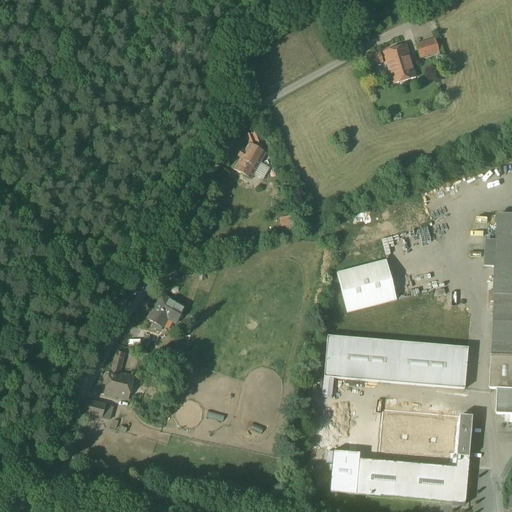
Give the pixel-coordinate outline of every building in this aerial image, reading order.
[(434,40),(415,46),(419,59),(438,53),(434,40)] [(405,46),(382,53),(391,86),(415,79),(405,46)] [(379,54),(363,59),(365,68),(382,63),(379,54)] [(258,131),(245,136),(248,145),(258,151),(264,149),(258,131)] [(248,145),(234,171),(250,180),(264,154),(258,151),(248,145)] [(257,174),(266,177),(269,166),(260,164),(257,174)] [(290,215),(278,217),(280,226),(292,223),(290,215)] [(511,215),(499,215),(497,241),(486,241),(485,267),(496,268),(491,356),(511,356),(511,215)] [(428,229),(379,242),(385,263),(335,274),(346,314),(395,302),(395,303),(444,290),(428,229)] [(442,291),(432,294),(433,299),(444,296),(442,291)] [(185,309),(161,296),(147,320),(162,328),(169,318),(177,322),(185,309)] [(467,349),(327,337),(323,378),(464,390),(467,349)] [(114,354),(109,371),(118,374),(123,356),(114,354)] [(511,356),(491,356),(490,389),(497,390),(497,389),(511,389),(511,356)] [(118,374),(109,371),(103,393),(126,400),(132,378),(118,374)] [(511,389),(497,389),(497,390),(496,415),(511,415),(511,389)] [(397,401),(386,400),(385,412),(396,413),(397,401)] [(105,406),(86,401),(83,414),(101,419),(105,406)] [(113,408),(105,406),(101,419),(109,421),(113,408)] [(385,412),(383,412),(380,451),(408,453),(411,414),(396,413),(385,412)] [(472,419),(411,414),(408,453),(443,456),(468,458),(472,419)] [(468,458),(443,456),(442,470),(360,463),(357,496),(425,502),(465,505),(468,458)]
